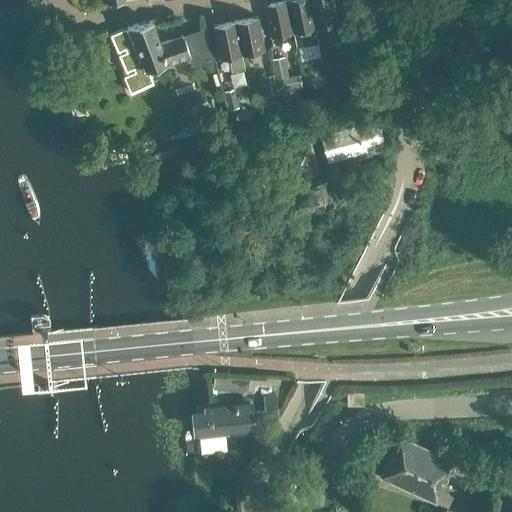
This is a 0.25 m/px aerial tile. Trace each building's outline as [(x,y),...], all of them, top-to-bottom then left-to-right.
[(310,0),(292,0),(287,1),(294,33),(297,47),(320,42),(317,28),(310,0)] [(333,0),(310,0),(317,28),(338,24),(333,0)] [(287,1),(265,5),(267,15),(271,37),(294,33),(287,1)] [(258,17),(236,22),(243,54),(265,49),(258,17)] [(113,34),(111,35),(118,51),(117,51),(126,70),(127,70),(129,75),(124,77),(131,92),(154,82),(148,69),(190,54),(184,35),(160,44),(152,21),(127,26),(128,29),(113,36),(113,34)] [(236,22),(213,26),(219,58),(230,56),(233,71),(246,69),(243,54),(236,22)] [(206,27),(184,35),(190,54),(203,49),(208,62),(216,59),(211,46),(213,45),(206,27)] [(331,50),(321,52),(325,70),(335,67),(331,50)] [(285,57),(272,59),(279,91),(291,89),(285,57)] [(274,74),(262,76),(266,96),(278,94),(274,74)] [(234,89),(224,91),(229,110),(239,107),(234,89)] [(376,115),(318,132),(328,164),(386,147),(376,115)] [(310,140),(281,149),(291,178),(319,169),(310,140)] [(347,179),(287,196),(292,213),(273,219),(277,232),(356,208),(347,179)] [(363,393),(347,393),(347,405),(363,405),(363,393)] [(196,413),(193,413),(195,431),(198,431),(211,430),(211,431),(212,432),(213,433),(214,434),(215,434),(216,435),(217,435),(226,434),(226,432),(229,428),(273,423),(271,400),(227,405),(209,407),(203,407),(203,412),(196,413)] [(437,503),(456,462),(399,436),(381,477),(437,503)]
